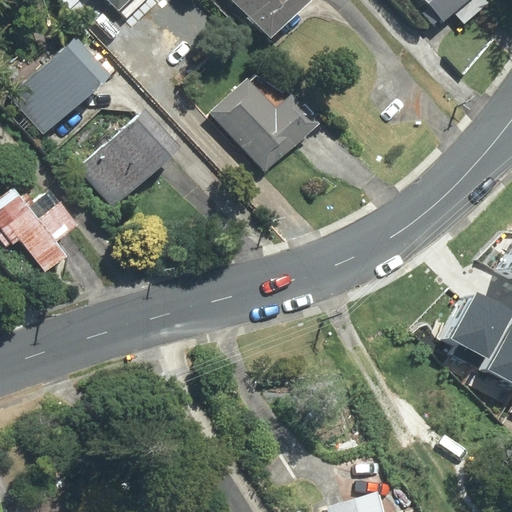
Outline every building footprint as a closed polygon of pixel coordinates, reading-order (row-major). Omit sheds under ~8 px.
[(110,0),(119,9),(127,0),(110,0)] [(233,0),(271,38),(308,0),(233,0)] [(425,0),(445,20),(453,12),(465,0),(425,0)] [(488,2),(485,0),(465,0),(453,12),(464,24),(488,2)] [(76,39),(11,96),(44,133),(109,76),(76,39)] [(292,96),(277,110),(247,78),(210,112),(266,172),(318,123),(292,96)] [(142,113),(79,167),(113,206),(175,152),(142,113)] [(0,240),(7,249),(20,239),(46,273),(69,256),(57,241),(77,226),(48,189),(27,205),(15,188),(0,199),(0,226),(3,231),(0,233),(0,240)] [(474,299),(450,344),(486,363),(510,318),(474,299)] [(511,323),(485,372),(511,387),(511,323)] [(382,511),(378,493),(327,507),(328,511),(382,511)]
